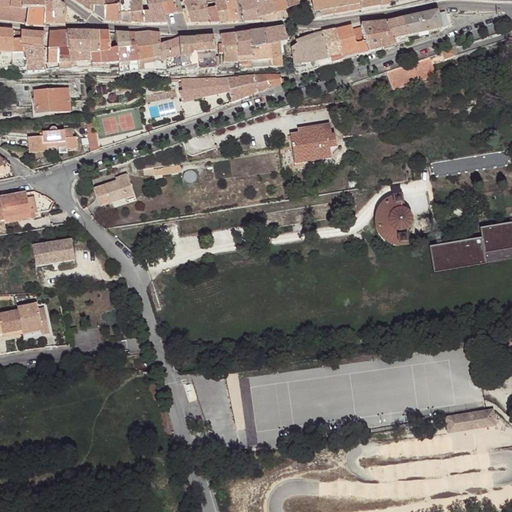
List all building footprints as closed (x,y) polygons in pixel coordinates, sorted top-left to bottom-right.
[(91,0),(75,0),(94,13),(94,6),(92,6),(91,0)] [(119,0),(120,5),(120,22),(132,23),(131,3),(130,0),(119,0)] [(143,23),(141,0),(130,0),(131,3),(132,23),(143,23)] [(141,0),(143,23),(167,23),(164,14),(163,14),(159,0),(141,0)] [(159,0),(163,14),(164,14),(177,11),(174,0),(159,0)] [(227,22),(223,0),(213,0),(214,3),(215,7),(219,23),(227,22)] [(234,0),(223,0),(227,22),(238,22),(234,0)] [(254,0),(253,0),(239,0),(244,22),(259,21),(258,17),(257,17),(254,0)] [(274,12),(269,0),(256,0),(254,0),(257,17),(258,17),(274,12)] [(287,9),(284,0),(269,0),(274,12),(287,9)] [(284,0),(287,9),(299,5),(297,0),(284,0)] [(310,0),(313,14),(314,13),(315,19),(322,18),(322,17),(360,10),(361,11),(380,8),(380,7),(390,5),(389,1),(392,1),(392,0),(310,0)] [(0,20),(23,23),(22,7),(1,6),(1,3),(0,2),(0,20)] [(58,2),(52,3),(54,24),(65,24),(64,8),(64,5),(63,3),(61,3),(58,2)] [(54,24),(52,3),(45,3),(44,3),(44,8),(45,25),(54,24)] [(207,9),(206,5),(205,4),(185,8),(190,23),(209,23),(207,9)] [(120,22),(120,5),(103,6),(104,21),(105,20),(120,22)] [(104,21),(103,6),(94,6),(94,13),(104,21)] [(44,25),(45,25),(44,8),(25,7),(26,26),(43,27),(44,26),(44,25)] [(219,23),(215,7),(207,9),(209,23),(219,23)] [(403,19),(408,37),(442,29),(438,13),(438,11),(419,15),(403,19)] [(445,12),(438,13),(442,29),(448,27),(452,24),(450,15),(450,14),(445,12)] [(403,19),(386,23),(393,40),(408,37),(403,19)] [(386,23),(373,25),(382,49),(395,46),(393,40),(386,23)] [(362,29),(359,29),(364,43),(366,42),(369,53),(382,49),(373,25),(361,26),(362,29)] [(351,26),(335,30),(342,56),(357,53),(352,31),(351,26)] [(264,31),(264,47),(279,44),(279,45),(287,44),(286,43),(283,28),(264,31)] [(12,31),(0,29),(0,53),(12,54),(12,41),(12,31)] [(352,31),(357,53),(358,55),(369,53),(366,42),(364,43),(359,29),(352,31)] [(322,33),(329,58),(331,65),(343,61),(342,56),(335,30),(322,33)] [(264,31),(249,33),(250,49),(261,47),(264,47),(264,31)] [(35,33),(21,32),(20,40),(21,45),(43,46),(44,33),(35,33)] [(58,32),(49,32),(47,64),(58,64),(58,32)] [(58,64),(71,64),(67,32),(58,32),(58,64)] [(67,32),(71,64),(71,70),(92,68),(91,55),(89,32),(77,32),(67,32)] [(109,33),(89,32),(91,55),(102,53),(102,52),(111,50),(111,49),(109,33)] [(115,33),(116,48),(118,64),(119,75),(129,72),(129,34),(115,33)] [(149,33),(134,34),(138,71),(154,72),(152,62),(152,58),(149,33)] [(159,34),(149,33),(152,58),(161,57),(160,46),(159,34)] [(236,47),(238,65),(238,70),(251,69),(250,49),(249,33),(235,35),(236,47)] [(322,33),(318,34),(316,34),(313,35),(295,41),(297,44),(291,49),(293,66),(295,75),(319,68),(317,61),(329,58),(322,33)] [(134,34),(129,34),(129,72),(138,71),(134,34)] [(235,35),(220,37),(222,49),(236,47),(235,35)] [(212,37),(195,38),(197,71),(200,71),(203,70),(207,69),(216,68),(214,37),(212,37)] [(408,37),(393,40),(395,46),(409,42),(408,37)] [(180,39),(179,39),(182,68),(182,72),(197,71),(195,38),(180,39)] [(157,62),(152,62),(154,72),(167,74),(182,68),(179,39),(160,46),(161,57),(161,61),(160,62),(157,62)] [(20,40),(12,41),(12,54),(23,53),(21,45),(20,40)] [(264,47),(261,47),(262,68),(270,68),(281,68),(279,45),(279,44),(264,47)] [(43,46),(21,45),(23,53),(24,59),(26,59),(42,58),(43,46)] [(223,64),(238,65),(236,47),(222,49),(223,64)] [(261,47),(250,49),(251,69),(262,68),(261,47)] [(102,53),(91,55),(92,68),(92,69),(109,68),(109,65),(118,64),(116,48),(111,49),(111,50),(102,52),(102,53)] [(452,49),(441,52),(444,61),(455,57),(452,49)] [(444,61),(441,52),(386,72),(394,92),(428,81),(427,79),(437,76),(433,64),(444,61)] [(357,53),(342,56),(343,61),(358,57),(358,55),(357,53)] [(28,74),(44,72),(43,66),(42,64),(42,61),(42,58),(26,59),(27,69),(28,74)] [(319,68),(331,65),(329,58),(317,61),(319,68)] [(257,92),(254,75),(227,78),(229,91),(232,102),(257,92)] [(281,75),(254,75),(257,92),(282,83),(281,75)] [(229,91),(227,78),(218,79),(217,79),(190,79),(191,89),(179,91),(181,102),(203,97),(229,91)] [(33,89),(34,109),(54,108),(54,112),(69,111),(68,87),(33,89)] [(475,100),(461,102),(463,110),(468,109),(469,113),(477,112),(475,100)] [(299,134),(290,136),(296,164),(305,163),(306,170),(341,164),(336,133),(332,134),(330,123),(299,129),(299,134)] [(28,137),(29,149),(48,147),(47,144),(59,143),(59,154),(67,154),(67,150),(78,149),(77,138),(73,138),(73,131),(58,132),(58,131),(58,129),(57,128),(56,128),(55,127),(53,128),(52,128),(51,129),(51,130),(51,131),(51,132),(43,133),(43,136),(28,137)] [(90,134),(88,135),(93,154),(100,152),(94,130),(89,132),(90,134)] [(431,164),(431,165),(433,174),(435,175),(436,175),(437,178),(507,166),(507,165),(508,163),(510,162),(509,153),(508,151),(431,164)] [(0,180),(14,177),(11,167),(6,163),(0,166),(0,180)] [(181,166),(162,170),(164,175),(164,176),(179,173),(182,173),(181,166)] [(156,177),(164,175),(162,170),(162,168),(150,170),(145,171),(146,176),(156,177)] [(127,202),(135,199),(128,176),(120,178),(121,181),(94,188),(99,206),(126,199),(127,202)] [(34,191),(1,198),(1,200),(5,219),(49,211),(50,214),(63,211),(53,201),(47,197),(34,191)] [(406,243),(406,241),(405,229),(407,228),(409,226),(410,223),(410,218),(409,215),(406,213),(402,212),(401,197),(394,198),(389,201),(384,205),(380,211),(378,220),(378,225),(380,231),(384,237),(390,241),(395,243),(399,244),(402,244),(406,243)] [(511,225),(482,230),(484,240),(430,248),(434,274),(488,267),(486,256),(511,251),(511,225)] [(28,246),(33,267),(72,258),(67,237),(28,246)] [(21,330),(22,334),(41,331),(41,334),(49,333),(46,317),(40,319),(37,306),(37,304),(30,306),(30,302),(16,305),(17,310),(21,330)] [(40,319),(46,317),(44,305),(37,306),(40,319)] [(21,330),(17,310),(0,312),(0,331),(2,331),(2,333),(21,330)] [(497,414),(452,421),(454,434),(468,431),(468,436),(483,434),(483,429),(499,426),(497,414)] [(454,434),(452,421),(448,422),(451,439),(468,436),(468,431),(454,434)]
